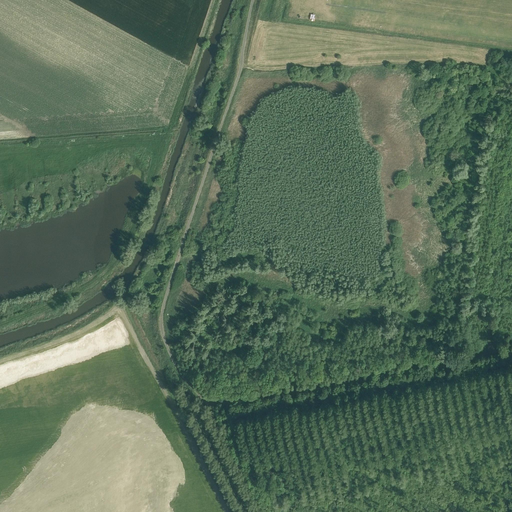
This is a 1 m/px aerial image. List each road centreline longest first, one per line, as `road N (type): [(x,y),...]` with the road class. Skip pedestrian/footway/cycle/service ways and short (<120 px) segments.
road 1 (track): [(240,65),(492,65),(461,288),(490,355)]
road 2 (track): [(205,403),(257,511)]
